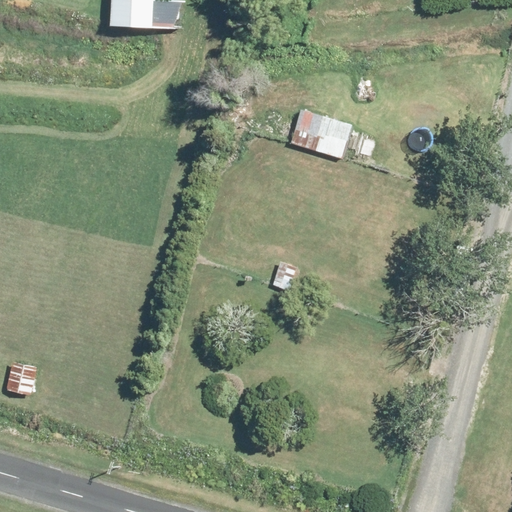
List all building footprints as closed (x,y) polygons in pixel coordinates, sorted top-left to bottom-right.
[(157,1),(156,0),(114,0),(113,28),(183,32),(184,2),(157,1)] [(353,127),(303,111),(292,144),(342,160),(353,127)] [(416,164),(385,153),(379,171),(410,182),(416,164)] [(299,265),(281,260),(274,286),(292,291),(299,265)] [(39,367),(11,365),(9,394),(37,396),(39,367)]
